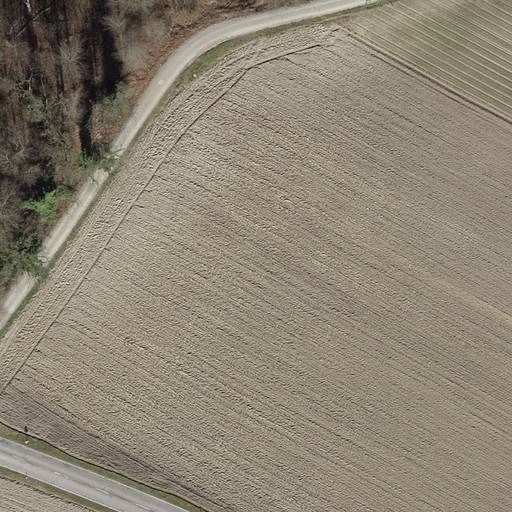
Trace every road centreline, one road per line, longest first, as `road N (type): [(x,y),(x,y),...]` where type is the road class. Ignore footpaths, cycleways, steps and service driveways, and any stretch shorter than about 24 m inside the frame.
road 1 (track): [(0,321),(182,57),(258,22),(350,0)]
road 2 (tertiary): [(0,451),(145,511)]
